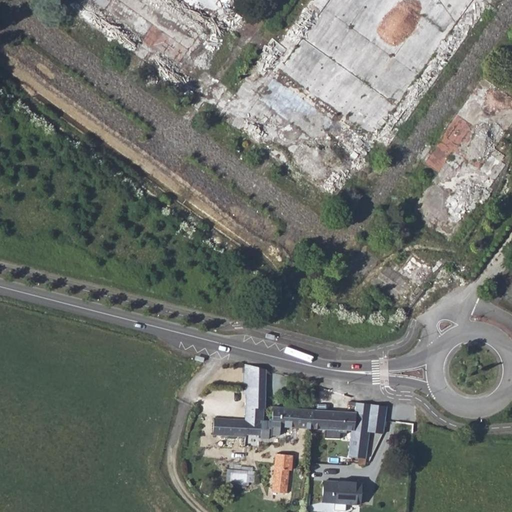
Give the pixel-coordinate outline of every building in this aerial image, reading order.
[(70,0),(65,9),(137,52),(144,42),(152,47),(142,62),(185,88),(222,27),(219,25),(234,0),(70,0)] [(21,26),(28,13),(16,7),(9,19),(21,26)] [(39,76),(51,82),(58,69),(45,63),(39,76)] [(92,81),(105,87),(111,74),(98,68),(92,81)] [(203,114),(210,104),(206,101),(202,106),(194,100),(198,95),(194,92),(186,102),(203,114)] [(139,113),(147,102),(135,93),(127,105),(139,113)] [(103,104),(96,118),(109,124),(116,111),(103,104)] [(118,155),(125,144),(113,137),(106,149),(118,155)] [(241,244),(248,231),(234,223),(227,236),(241,244)] [(413,253),(402,269),(422,283),(430,272),(424,268),(427,263),(413,253)] [(212,435),(245,437),(245,434),(260,435),(261,420),(264,420),(266,369),(244,363),(244,394),(246,395),(246,420),(213,418),(212,435)] [(357,467),(361,467),(361,464),(365,465),(369,432),(382,434),(386,407),(355,403),(355,402),(343,401),(342,411),(311,409),(310,429),(336,430),(335,438),(349,439),(346,456),(357,458),(356,463),(357,467)] [(278,427),(310,429),(311,409),(277,407),(277,418),(274,418),(273,421),(264,420),(261,420),(260,435),(260,438),(273,439),(273,436),(278,437),(278,427)] [(271,492),(286,494),(288,470),(290,471),(291,456),(275,454),(274,468),(273,468),(271,492)] [(322,502),(359,504),(360,482),(322,480),(322,502)]
